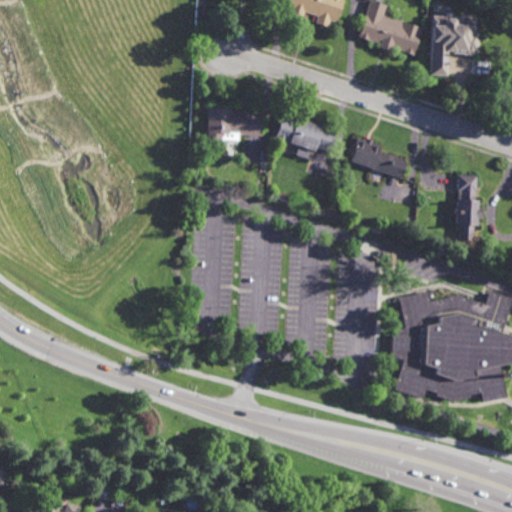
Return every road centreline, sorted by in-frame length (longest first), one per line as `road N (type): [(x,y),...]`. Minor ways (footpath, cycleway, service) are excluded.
road 1 (secondary): [(0,313),(149,392),(511,495)]
road 2 (residential): [(223,50),(511,145)]
